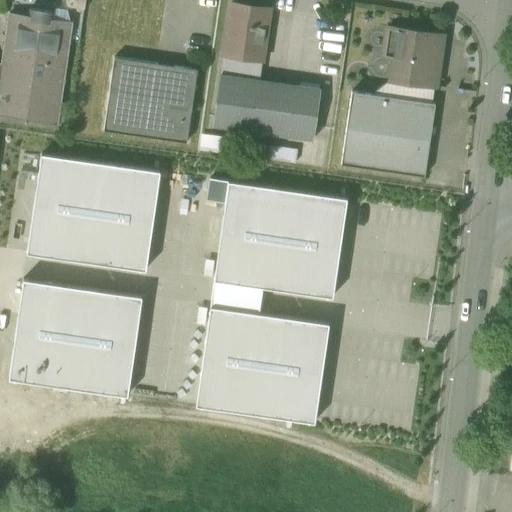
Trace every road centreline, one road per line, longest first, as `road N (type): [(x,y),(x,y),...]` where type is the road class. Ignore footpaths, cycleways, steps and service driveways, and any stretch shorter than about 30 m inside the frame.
road 1 (residential): [(450,511),(487,216)]
road 2 (residential): [(487,216),(511,2)]
